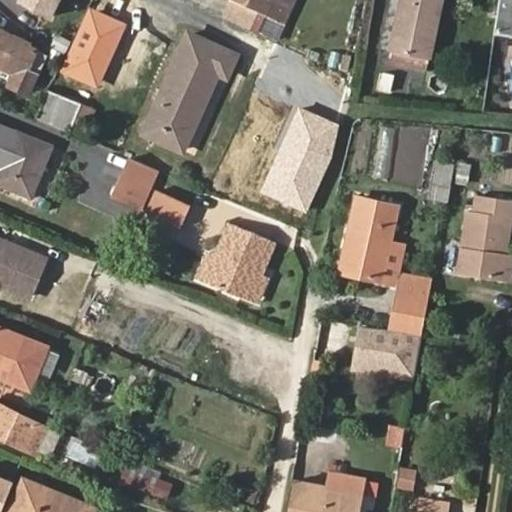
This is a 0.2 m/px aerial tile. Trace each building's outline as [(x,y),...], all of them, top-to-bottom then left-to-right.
[(55,20),(64,0),(19,0),(19,3),(55,20)] [(273,22),(283,0),(234,0),(233,4),(273,22)] [(400,0),(390,50),(428,58),(439,0),(400,0)] [(0,31),(0,68),(12,75),(7,85),(26,95),(37,75),(27,70),(37,48),(0,31)] [(225,77),(236,55),(187,33),(143,132),(182,151),(216,74),(225,77)] [(502,59),(489,57),(487,71),(500,73),(502,59)] [(77,105),(49,94),(40,118),(67,129),(77,105)] [(346,127),(298,106),(260,193),(308,214),(346,127)] [(16,133),(0,170),(0,182),(30,195),(51,147),(16,133)] [(471,168),(474,151),(464,149),(461,166),(471,168)] [(128,159),(112,197),(141,209),(158,171),(128,159)] [(434,161),(430,200),(451,202),(455,163),(434,161)] [(461,263),(502,269),(506,243),(511,208),(511,207),(511,192),(479,188),(477,205),(469,203),(461,263)] [(192,206),(159,191),(151,212),(184,226),(192,206)] [(357,197),(341,271),(380,280),(395,205),(357,197)] [(249,298),(259,272),(272,240),(230,222),(217,254),(206,279),(249,298)] [(0,239),(0,282),(31,295),(45,258),(0,239)] [(511,243),(506,243),(502,269),(510,271),(511,257),(511,243)] [(198,276),(206,279),(217,254),(209,251),(198,276)] [(267,275),(259,272),(249,298),(257,302),(267,275)] [(394,289),(427,294),(430,276),(398,272),(394,289)] [(394,289),(389,326),(420,329),(427,294),(394,289)] [(23,337),(0,328),(0,375),(7,378),(28,386),(43,345),(23,337)] [(386,351),(408,353),(410,333),(388,331),(386,351)] [(48,429),(0,405),(0,437),(35,455),(36,451),(46,456),(57,434),(48,429)] [(94,448),(73,439),(65,455),(86,465),(94,448)] [(414,464),(401,462),(398,477),(411,480),(414,464)] [(2,473),(11,477),(15,468),(6,464),(2,473)] [(121,482),(165,497),(170,483),(126,468),(121,482)] [(0,511),(12,483),(0,477),(0,511)] [(291,477),(283,511),(339,511),(342,488),(291,477)] [(91,511),(93,509),(23,480),(9,511),(91,511)] [(353,511),(358,492),(342,488),(339,511),(353,511)]
